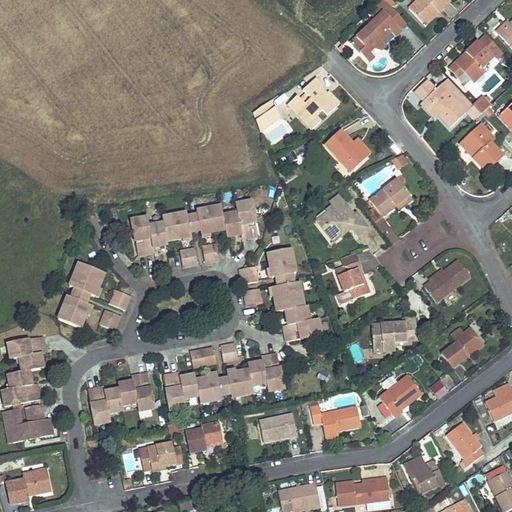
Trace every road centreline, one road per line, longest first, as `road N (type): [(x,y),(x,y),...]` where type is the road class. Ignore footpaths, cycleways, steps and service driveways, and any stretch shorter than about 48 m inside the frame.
road 1 (residential): [(89,509),(388,450),(511,358)]
road 2 (residential): [(136,347),(226,330),(234,321),(217,278),(142,293)]
road 3 (residential): [(89,509),(65,384),(82,362),(136,347)]
road 4 (residential): [(471,223),(411,268),(395,267),(396,248),(457,200)]
road 5 (residential): [(381,96),(485,0)]
road 6 (residential): [(457,200),(381,96)]
